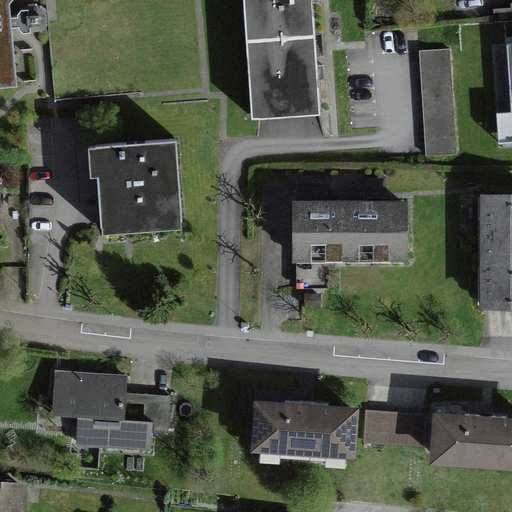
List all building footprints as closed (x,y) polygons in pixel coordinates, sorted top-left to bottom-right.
[(15,5),(14,0),(0,0),(0,93),(15,92),(7,5),(15,5)] [(243,0),(247,49),(313,44),(309,0),(243,0)] [(511,28),(511,15),(494,17),(494,31),(511,28)] [(313,44),(247,49),(253,126),(319,121),(313,44)] [(458,148),(452,55),(423,57),(428,165),(443,163),(458,148)] [(187,236),(182,148),(97,153),(98,182),(106,182),(110,240),(187,236)] [(511,200),(488,201),(488,315),(511,314),(511,200)] [(412,267),(412,208),(301,208),(301,267),(412,267)] [(153,429),(126,427),(127,409),(127,400),(129,382),(59,376),(55,422),(81,424),(79,452),(152,457),(153,438),(153,429)] [(170,403),(127,400),(127,409),(147,410),(146,420),(153,421),(153,429),(153,438),(168,438),(170,403)] [(353,413),(252,408),(249,456),(351,461),(353,413)] [(389,450),(391,418),(362,417),(360,448),(389,450)] [(391,418),(389,450),(418,451),(420,420),(391,418)] [(511,424),(433,419),(430,469),(511,474),(511,424)] [(0,511),(26,511),(28,490),(0,488),(0,511)]
